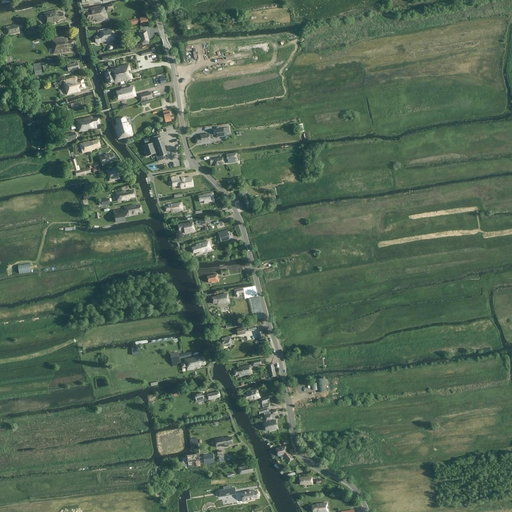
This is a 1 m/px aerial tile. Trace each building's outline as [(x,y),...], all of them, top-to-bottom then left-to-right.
[(91,13),(86,14),(87,20),(88,19),(89,21),(96,20),(96,22),(106,20),(104,7),(90,10),(91,13)] [(55,10),(44,12),(46,23),(58,21),(60,19),(65,18),(63,12),(58,13),(55,10)] [(148,25),(146,16),(139,18),(126,21),(127,26),(140,23),(140,26),(148,25)] [(19,31),(17,24),(6,27),(7,34),(19,31)] [(113,29),(103,31),(102,31),(101,32),(100,34),(99,35),(94,36),(95,42),(99,41),(101,41),(104,41),(107,41),(115,40),(113,29)] [(140,44),(149,42),(146,31),(138,33),(140,40),(139,40),(140,44)] [(51,39),(53,54),(69,51),(68,47),(73,46),(72,40),(67,41),(67,38),(63,39),(63,37),(51,39)] [(40,63),(33,64),(35,76),(42,74),(40,63)] [(77,63),(70,64),(66,65),(68,71),(78,68),(77,63)] [(111,69),(114,82),(114,83),(132,79),(128,64),(117,67),(117,68),(115,69),(114,68),(111,69)] [(105,73),(108,84),(114,82),(111,69),(108,70),(109,72),(105,73)] [(76,77),(63,81),(66,94),(79,91),(79,89),(84,88),(82,80),(77,81),(76,77)] [(122,90),(122,91),(116,93),(118,100),(124,98),(124,99),(135,96),(133,87),(122,90)] [(141,101),(152,98),(150,92),(139,95),(141,101)] [(96,124),(99,124),(98,118),(92,119),(92,117),(76,120),(78,132),(92,129),(91,129),(96,128),(96,124)] [(127,122),(126,123),(125,117),(116,120),(117,125),(115,126),(118,139),(132,136),(130,125),(128,126),(127,122)] [(74,132),(69,133),(64,134),(66,143),(70,142),(70,140),(76,139),(74,132)] [(196,139),(196,143),(210,142),(210,140),(213,139),(212,135),(209,135),(209,134),(200,135),(200,138),(196,139)] [(157,148),(153,149),(155,153),(158,161),(168,158),(166,154),(167,154),(161,138),(160,135),(153,138),(154,140),(155,143),(157,148)] [(82,153),(83,153),(89,150),(91,150),(94,149),(94,148),(100,147),(98,140),(92,142),(88,142),(88,141),(79,144),(82,153)] [(146,156),(155,153),(153,149),(157,148),(155,143),(152,144),(152,143),(143,146),(146,156)] [(99,157),(102,166),(111,163),(111,162),(115,161),(113,154),(108,155),(108,154),(99,157)] [(222,157),(209,159),(210,164),(214,163),(214,166),(223,164),(222,157)] [(167,159),(156,162),(157,167),(161,166),(162,170),(167,168),(166,165),(165,166),(165,164),(167,164),(169,168),(172,168),(171,163),(168,163),(167,159)] [(90,173),(90,170),(89,169),(93,168),(92,165),(88,166),(89,168),(79,171),(75,172),(76,177),(80,176),(90,173)] [(118,176),(124,175),(122,166),(116,167),(116,168),(106,170),(109,181),(119,178),(118,176)] [(178,176),(170,177),(172,187),(180,185),(180,189),(193,186),(191,177),(179,179),(178,176)] [(128,198),(134,196),(133,191),(125,192),(124,191),(117,193),(119,201),(129,199),(128,198)] [(214,201),(213,193),(203,194),(203,195),(198,196),(199,202),(203,201),(204,203),(214,201)] [(171,211),(171,213),(183,210),(181,203),(168,205),(168,207),(165,207),(166,212),(171,211)] [(124,207),(126,216),(137,214),(137,212),(141,211),(140,206),(135,207),(134,205),(124,207)] [(123,209),(113,211),(115,221),(115,224),(126,222),(123,209)] [(178,225),(179,231),(184,230),(184,233),(194,231),(192,222),(178,225)] [(217,232),(218,234),(221,243),(230,240),(227,230),(217,232)] [(211,249),(208,241),(195,245),(196,246),(191,248),(193,253),(195,253),(196,255),(199,254),(199,253),(211,249)] [(219,282),(217,274),(207,276),(208,282),(212,282),(213,283),(219,282)] [(243,293),(243,289),(242,288),(233,290),(235,298),(239,297),(238,294),(243,293)] [(216,297),(212,298),(213,304),(218,303),(218,305),(229,303),(227,294),(216,296),(216,297)] [(255,326),(260,325),(259,323),(256,324),(256,323),(253,323),(253,324),(248,325),(245,326),(246,328),(248,328),(248,331),(256,329),(255,326)] [(246,331),(246,328),(245,326),(242,326),(243,327),(236,329),(237,335),(244,333),(244,331),(246,331)] [(221,339),(222,341),(219,342),(222,349),(232,345),(229,336),(221,339)] [(170,354),(171,364),(179,362),(178,353),(170,354)] [(198,356),(185,359),(186,362),(181,364),(182,368),(187,366),(188,370),(193,369),(193,367),(196,366),(196,367),(200,366),(200,365),(205,364),(203,357),(199,358),(198,356)] [(238,369),(234,370),(235,375),(238,375),(239,376),(252,373),(250,365),(238,368),(238,369)] [(244,395),(245,400),(249,399),(249,401),(260,398),(257,389),(247,392),(247,394),(244,395)] [(208,399),(219,397),(218,392),(207,395),(203,396),(202,393),(194,395),(196,400),(203,398),(204,400),(208,399)] [(269,411),(267,411),(263,412),(264,416),(265,420),(266,422),(263,423),(265,430),(268,430),(268,431),(277,428),(275,420),(271,421),(270,419),(271,419),(269,411)] [(228,445),(232,444),(231,437),(223,438),(223,437),(214,439),(216,447),(222,446),(222,445),(224,445),(224,446),(225,445),(225,447),(228,447),(228,445)] [(285,446),(275,448),(277,456),(283,454),(289,462),(293,459),(286,450),(285,446)] [(188,467),(204,465),(204,464),(203,455),(203,453),(186,455),(187,457),(182,457),(183,466),(188,466),(188,467)] [(212,454),(203,455),(204,464),(214,463),(212,454)] [(251,466),(248,467),(248,465),(237,467),(239,474),(252,471),(251,466)] [(311,476),(299,477),(299,485),(303,484),(303,485),(312,484),(311,476)] [(228,489),(218,490),(219,497),(235,494),(234,488),(230,489),(229,487),(228,487),(228,489)] [(241,489),(242,498),(257,496),(256,488),(241,489)] [(238,496),(220,498),(220,505),(239,502),(238,496)] [(310,509),(326,508),(325,501),(309,501),(310,509)]
